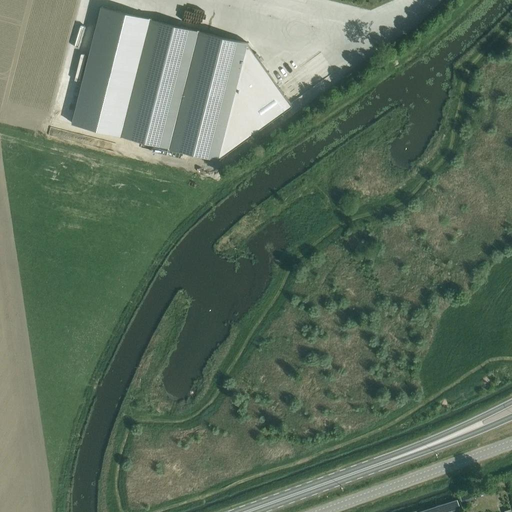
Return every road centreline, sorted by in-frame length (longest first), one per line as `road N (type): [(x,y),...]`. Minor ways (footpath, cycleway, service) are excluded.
road 1 (unclassified): [(511,443),(322,511)]
road 2 (secondary): [(511,403),(340,478)]
road 3 (secondary): [(340,478),(511,416)]
